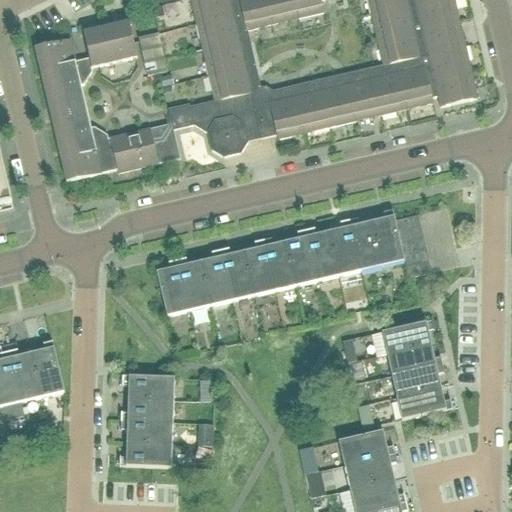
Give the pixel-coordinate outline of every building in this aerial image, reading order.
[(89,131),(80,88),(83,87),(91,74),(90,71),(136,60),(128,25),(83,36),(88,61),(74,64),(69,42),(34,50),(66,184),(117,173),(118,176),(180,162),(174,133),(194,128),(206,137),(210,155),(221,161),(241,157),(248,146),(247,142),(259,139),(260,143),(276,139),(277,143),(432,107),(431,102),(437,100),(440,111),(476,102),(452,0),(197,0),(190,2),(214,105),(189,111),(188,108),(167,113),(170,128),(107,142),(106,139),(93,131),(89,131)] [(0,214),(12,212),(0,158),(0,214)] [(384,222),(371,225),(381,270),(404,264),(402,258),(400,247),(397,236),(395,224),(392,214),(383,216),(384,222)] [(418,218),(395,224),(397,236),(421,230),(418,218)] [(357,221),(348,223),(360,275),(381,270),(371,225),(359,228),(357,221)] [(341,232),(328,235),(339,279),(360,275),(348,223),(340,225),(341,232)] [(423,241),(421,230),(397,236),(400,247),(423,241)] [(313,231),(305,233),(317,284),(339,279),(328,235),(315,238),(313,231)] [(299,242),(285,245),(296,289),(317,284),(305,233),(297,235),(299,242)] [(271,241),(262,243),(275,294),(296,289),(285,245),(273,248),(271,241)] [(426,252),(423,241),(400,247),(402,258),(426,252)] [(256,252),(243,255),(253,299),(275,294),(262,243),(254,245),(256,252)] [(228,251),(220,253),(232,304),(253,299),(243,255),(229,258),(228,251)] [(402,258),(404,264),(405,268),(428,263),(426,252),(402,258)] [(212,261),(200,264),(210,309),(232,304),(220,253),(211,255),(212,261)] [(185,261),(177,263),(189,314),(210,309),(200,264),(187,267),(185,261)] [(189,314),(177,263),(169,265),(170,272),(156,275),(167,320),(189,314)] [(428,263),(405,268),(408,280),(431,275),(428,263)] [(381,335),(386,358),(431,348),(428,335),(434,333),(432,324),(381,335)] [(45,353),(32,356),(42,400),(64,395),(52,344),(43,346),(45,353)] [(386,358),(391,379),(442,368),(440,359),(434,360),(431,348),(386,358)] [(17,353),(9,355),(21,405),(42,400),(32,356),(19,359),(17,353)] [(2,363),(0,363),(0,410),(21,405),(9,355),(0,357),(2,363)] [(391,379),(396,401),(441,391),(438,377),(444,376),(442,368),(391,379)] [(122,389),(121,402),(173,404),(174,382),(116,379),(115,388),(122,389)] [(441,391),(396,401),(401,423),(452,412),(450,402),(443,403),(441,391)] [(114,415),(114,424),(172,426),(173,404),(121,402),(120,415),(114,415)] [(120,433),(120,446),(171,449),(172,426),(114,424),(114,432),(120,433)] [(338,444),(344,469),(394,457),(392,449),(386,450),(382,434),(363,438),(338,444)] [(171,449),(120,446),(119,459),(112,458),(112,468),(170,471),(171,449)] [(344,469),(349,493),(393,483),(390,468),(396,466),(394,457),(344,469)] [(349,493),(353,511),(375,511),(405,505),(403,497),(397,498),(393,483),(349,493)]
